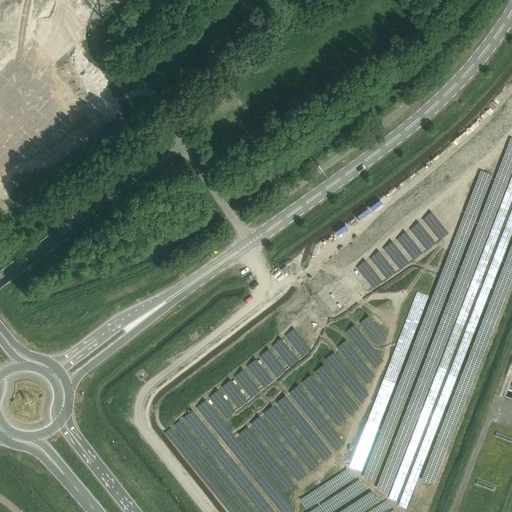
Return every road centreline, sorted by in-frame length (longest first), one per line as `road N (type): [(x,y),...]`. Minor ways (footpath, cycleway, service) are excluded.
road 1 (tertiary): [(192,284),(434,106),(511,13)]
road 2 (tertiary): [(67,388),(192,284)]
road 3 (tertiary): [(192,284),(86,346)]
